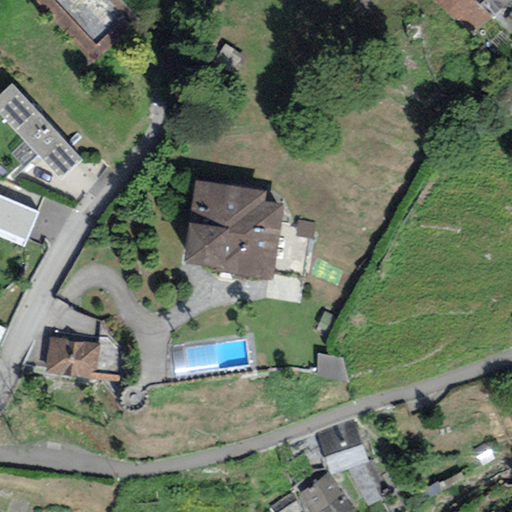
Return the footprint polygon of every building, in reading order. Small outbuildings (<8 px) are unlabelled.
[(433,0),(472,34),(492,17),(473,0),(433,0)] [(509,0),(473,0),(492,17),(510,0),(509,0)] [(81,156),(17,83),(0,97),(0,104),(61,174),(81,156)] [(264,187),(199,177),(188,250),(227,256),(226,263),(270,270),(280,200),(262,197),(264,187)] [(37,207),(0,191),(0,224),(25,235),(37,207)] [(55,333),(51,363),(94,369),(98,338),(55,333)] [(329,472),(330,475),(348,470),(367,463),(355,424),(317,436),(329,472)] [(348,470),(368,507),(385,499),(367,463),(348,470)] [(329,472),(299,494),(309,511),(320,511),(343,493),(330,475),(329,472)] [(298,511),(302,510),(290,493),(269,508),(271,511),(298,511)] [(343,493),(320,511),(353,511),(356,510),(343,493)]
